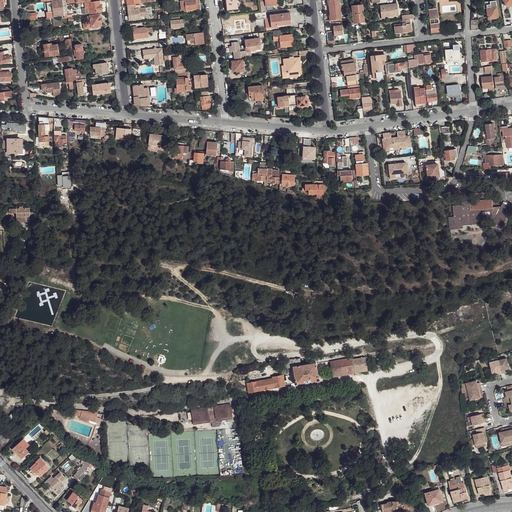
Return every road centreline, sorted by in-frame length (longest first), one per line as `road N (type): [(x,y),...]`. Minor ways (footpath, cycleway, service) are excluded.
road 1 (track): [(227,340),(177,268),(292,290),(371,289)]
road 2 (residential): [(367,124),(374,187),(432,195),(456,176),(473,110)]
road 3 (residential): [(211,0),(225,122)]
